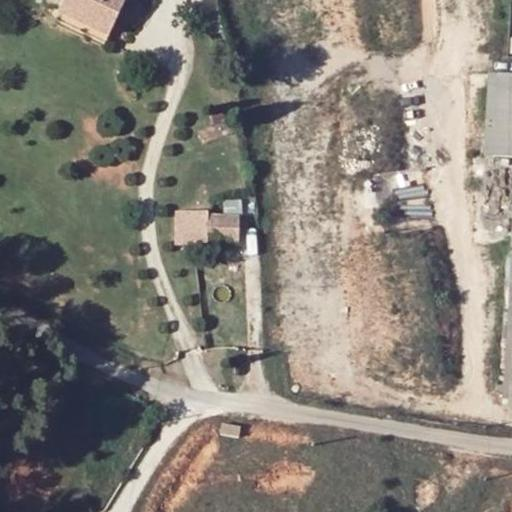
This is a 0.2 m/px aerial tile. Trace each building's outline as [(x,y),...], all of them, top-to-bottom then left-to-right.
[(65,0),(60,12),(109,36),(119,15),(126,0),(65,0)] [(105,44),(109,36),(60,12),(56,20),(105,44)] [(465,153),(470,72),(489,74),(493,74),(492,54),(472,53),(445,51),(442,95),(446,95),(443,152),(465,153)] [(511,405),(511,75),(508,75),(493,74),(489,74),(485,157),(511,158),(511,231),(503,405),(511,405)] [(208,248),(209,241),(237,243),(238,219),(195,218),(193,248),(208,248)] [(161,408),(156,418),(164,421),(169,412),(161,408)] [(242,426),(224,423),(222,432),(240,435),(242,426)]
